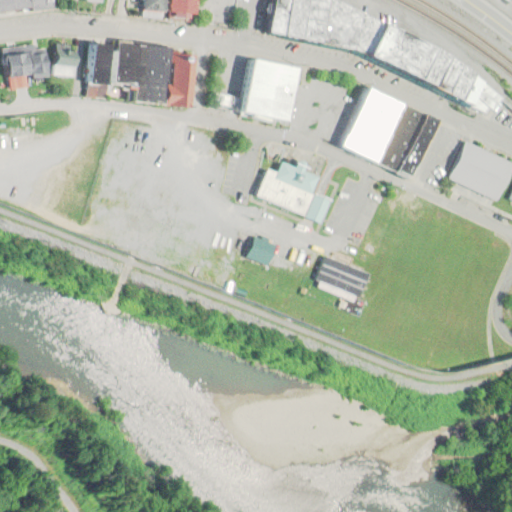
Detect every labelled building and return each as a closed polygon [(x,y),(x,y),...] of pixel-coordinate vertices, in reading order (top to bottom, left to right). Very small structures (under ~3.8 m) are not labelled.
[(42,0),(40,0),(39,0),(0,0),(0,12),(48,9),(47,0),(42,0)] [(156,0),(133,0),(133,10),(155,13),(156,0)] [(187,22),(186,0),(161,0),(161,22),(187,22)] [(306,0),(262,0),(254,20),(484,118),(499,82),(306,0)] [(186,109),(191,52),(80,44),(77,84),(122,88),(121,104),(186,109)] [(69,46),(45,46),(45,77),(69,77),(69,46)] [(225,116),(279,126),(289,71),(236,61),(229,98),(210,94),(207,108),(226,111),(225,116)] [(329,149),(407,180),(431,121),(353,90),(329,149)] [(493,200),(507,163),(456,143),(442,181),(493,200)] [(249,200),(314,221),(320,200),(305,195),(311,175),(273,163),(270,173),(259,169),(249,200)] [(357,300),(366,272),(318,257),(309,284),(357,300)]
